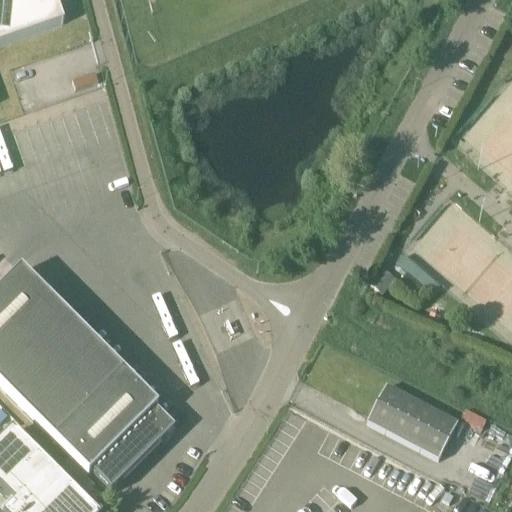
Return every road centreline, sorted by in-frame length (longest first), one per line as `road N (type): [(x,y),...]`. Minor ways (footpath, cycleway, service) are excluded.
road 1 (unclassified): [(306,326),(156,230),(96,0)]
road 2 (unclassified): [(306,326),(485,0)]
road 3 (unclassified): [(196,511),(254,428),(306,326)]
